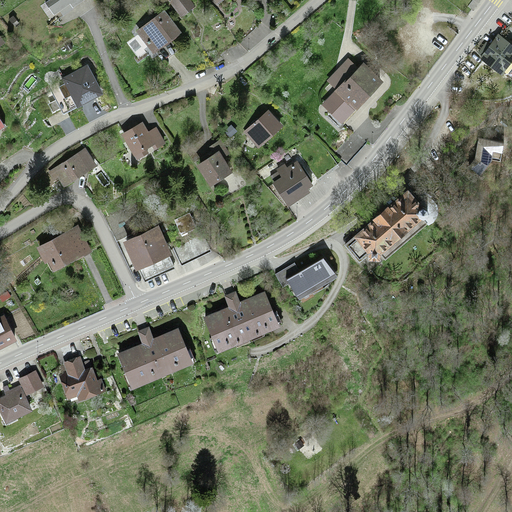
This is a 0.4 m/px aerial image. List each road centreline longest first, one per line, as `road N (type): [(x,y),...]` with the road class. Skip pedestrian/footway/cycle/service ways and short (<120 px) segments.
road 1 (tertiary): [(136,310),(252,258),(319,214),(397,130),(494,0)]
road 2 (residential): [(318,0),(247,59),(47,151),(0,202)]
road 3 (unknown): [(260,253),(269,263),(301,254),(381,203),(433,136),(445,101),(437,77)]
road 4 (residential): [(0,233),(66,198),(93,214),(136,310)]
road 5 (track): [(511,375),(377,447)]
road 6 (tertiary): [(0,370),(136,310)]
